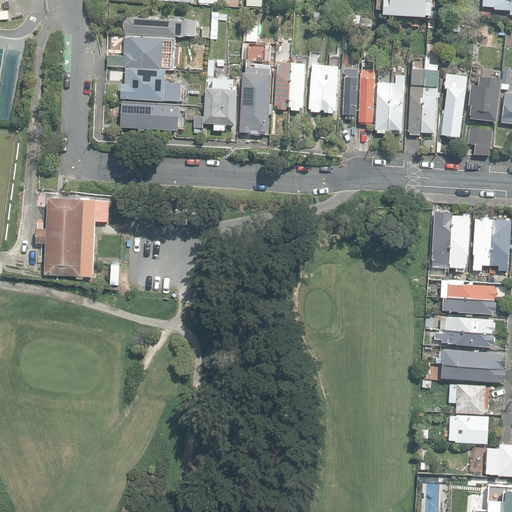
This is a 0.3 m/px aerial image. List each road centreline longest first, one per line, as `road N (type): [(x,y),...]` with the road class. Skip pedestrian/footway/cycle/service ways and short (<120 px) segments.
road 1 (residential): [(73,150),(91,164),(222,174),(511,182)]
road 2 (residential): [(73,150),(76,73),(66,0)]
